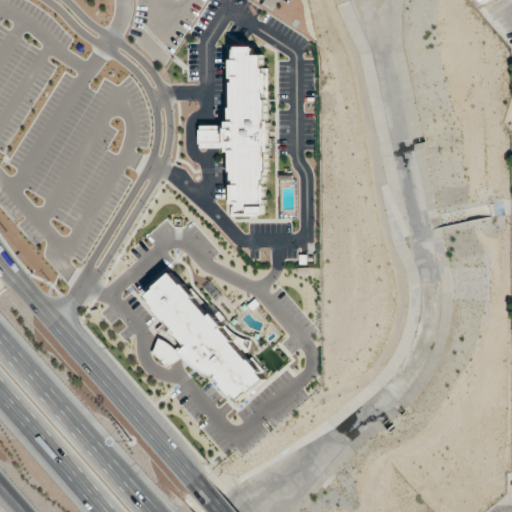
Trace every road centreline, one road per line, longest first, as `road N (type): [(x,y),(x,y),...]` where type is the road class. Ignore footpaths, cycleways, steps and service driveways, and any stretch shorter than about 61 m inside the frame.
road 1 (secondary): [(192,481),(0,258)]
road 2 (motorway): [(156,511),(0,330)]
road 3 (motorway): [(0,396),(98,511)]
